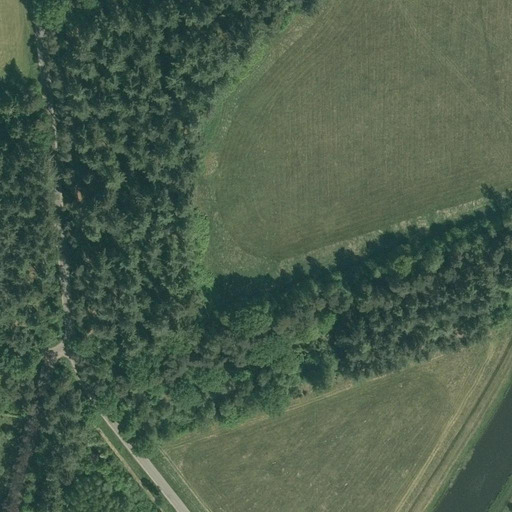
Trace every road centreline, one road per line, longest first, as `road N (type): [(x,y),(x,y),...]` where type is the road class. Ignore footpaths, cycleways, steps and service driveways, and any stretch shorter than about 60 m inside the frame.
road 1 (unclassified): [(62,350),(33,0)]
road 2 (unclassified): [(183,511),(62,350)]
